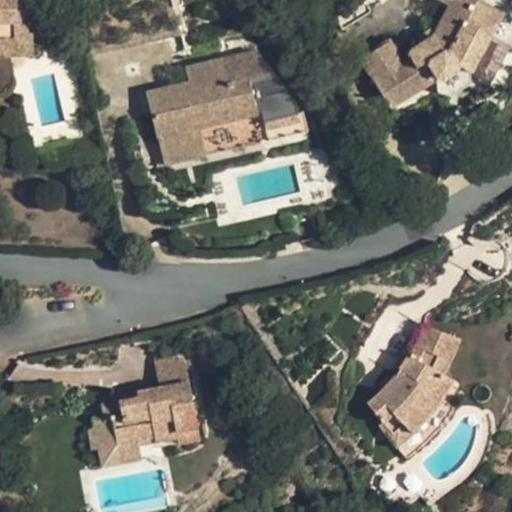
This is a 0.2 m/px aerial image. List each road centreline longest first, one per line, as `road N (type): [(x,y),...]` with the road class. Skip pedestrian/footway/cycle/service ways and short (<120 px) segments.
road 1 (residential): [(511,171),(453,212),(359,256),(218,283)]
road 2 (residential): [(218,283),(0,336)]
road 3 (residential): [(218,283),(0,273)]
